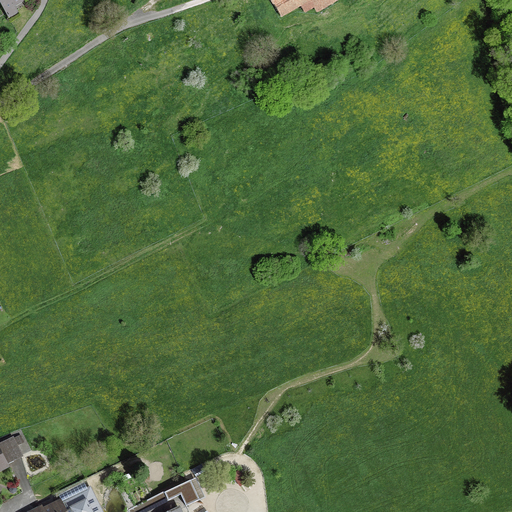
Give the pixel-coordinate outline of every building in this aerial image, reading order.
[(0,0),(0,6),(3,11),(22,0),(0,0)] [(269,0),(279,17),(308,0),(269,0)] [(13,462),(12,461),(21,457),(11,438),(1,443),(0,443),(0,468),(6,466),(5,465),(13,462)] [(199,500),(190,482),(130,510),(130,511),(143,511),(181,494),(187,505),(199,500)] [(89,511),(85,503),(91,500),(86,491),(61,504),(60,503),(42,511),(41,511),(39,508),(30,511),(89,511)]
